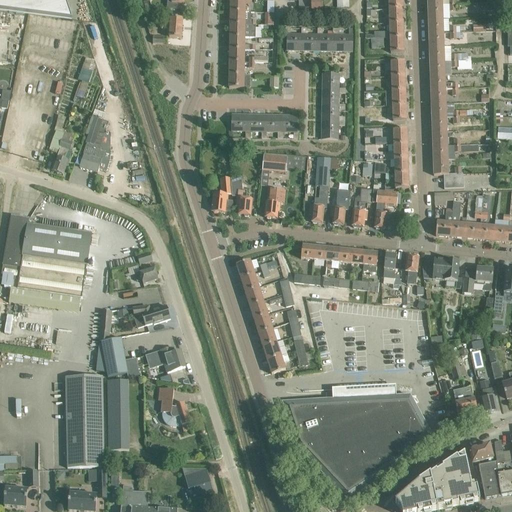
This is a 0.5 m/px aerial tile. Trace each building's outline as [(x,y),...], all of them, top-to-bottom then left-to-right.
[(0,0),(0,10),(72,20),(65,0),(0,0)] [(171,0),(171,3),(167,2),(167,10),(180,11),(180,10),(180,5),(184,5),(184,0),(171,0)] [(251,0),(245,0),(230,0),(230,13),(245,13),(246,5),(251,5),(251,0)] [(322,9),(321,0),(311,0),(311,9),(322,9)] [(388,0),(389,4),(383,4),(383,10),(403,9),(402,0),(388,0)] [(443,20),(443,6),(428,6),(428,21),(443,20)] [(383,11),(372,11),(372,17),(389,17),(390,24),(403,24),(403,9),(383,10),(383,11)] [(245,13),(230,13),(230,25),(261,26),(266,26),(266,20),(255,20),(255,21),(245,20),(245,13)] [(31,131),(54,23),(29,18),(6,126),(31,131)] [(183,20),(173,19),(170,19),(170,24),(161,23),(161,29),(169,30),(169,38),(182,39),(183,20)] [(444,34),(443,20),(428,21),(429,35),(444,34)] [(404,38),(403,24),(390,24),(390,33),(374,33),(374,36),(371,36),(365,36),(365,40),(384,39),(390,39),(404,38)] [(81,64),(82,26),(64,25),(63,64),(81,64)] [(261,26),(230,25),(230,38),(252,38),(261,39),(261,26)] [(290,35),(290,29),(285,29),(285,36),(288,36),(287,52),(298,52),(298,51),(300,51),(301,36),(290,35)] [(307,29),(304,29),(302,29),(301,36),(300,51),(303,51),(303,52),(314,52),(314,51),(316,51),(317,36),(306,36),(307,29)] [(323,30),(320,30),(317,30),(317,36),(316,51),(319,52),(330,53),(330,52),(333,52),(333,36),(323,36),(323,30)] [(339,30),(336,30),(334,30),(334,36),(333,36),(333,52),(335,52),(335,53),(346,53),(346,52),(352,52),(352,53),(352,36),(339,36),(339,30)] [(444,48),(444,34),(429,35),(429,49),(444,48)] [(252,38),(230,38),(230,51),(245,51),(260,51),(260,46),(256,46),(252,46),(252,38)] [(404,53),(404,39),(404,38),(390,39),(391,54),(404,53)] [(365,40),(372,40),(372,50),(384,50),(384,39),(365,40)] [(445,62),(444,51),(451,51),(451,48),(444,48),(429,49),(430,63),(445,62)] [(245,51),(230,51),(229,64),(244,64),(245,51)] [(405,62),(391,63),(391,78),(405,77),(405,62)] [(430,77),(445,76),(445,62),(430,63),(430,77)] [(244,64),(229,64),(229,76),(250,77),(250,76),(244,76),(244,68),(249,68),(249,69),(254,69),(254,70),(268,70),(268,64),(249,64),(244,64)] [(346,78),(346,74),(339,74),(339,76),(323,76),(323,86),(324,86),(323,89),(339,89),(339,78),(346,78)] [(250,77),(229,76),(229,89),(250,89),(250,77)] [(446,90),(445,76),(430,77),(431,91),(446,90)] [(405,77),(391,78),(392,92),(406,92),(405,77)] [(279,78),(272,78),(270,78),(270,89),(278,89),(279,78)] [(339,90),(339,89),(323,89),(323,91),(322,102),(323,102),(323,105),(339,105),(339,94),(345,95),(345,90),(339,90)] [(431,105),(446,105),(446,90),(431,91),(431,105)] [(406,92),(392,92),(392,107),(406,107),(406,92)] [(474,103),(475,117),(485,117),(485,102),(474,103)] [(339,106),(339,105),(323,105),(323,107),(322,107),(322,118),(323,118),(323,121),(338,121),(339,111),(345,111),(345,106),(339,106)] [(432,119),(447,119),(446,105),(431,105),(432,119)] [(406,107),(392,107),(393,122),(407,121),(406,107)] [(249,116),(248,116),(238,116),(238,117),(233,117),(233,116),(232,116),(232,132),(246,133),(246,139),(250,139),(251,133),(252,117),(249,117),(249,116)] [(265,117),(254,116),(255,117),(252,117),(251,133),(262,133),(262,139),(267,140),(267,133),(268,133),(268,117),(265,117)] [(92,117),(86,134),(89,135),(86,143),(94,145),(95,144),(102,147),(110,122),(92,117)] [(281,117),(271,117),(271,118),(268,117),(268,133),(278,133),(278,140),(283,140),(283,133),(284,133),(284,118),(281,118),(281,117)] [(294,140),(299,140),(299,133),(297,133),(297,117),(287,117),(287,118),(284,118),(284,133),(294,133),(294,140)] [(447,133),(447,119),(432,119),(432,133),(447,133)] [(338,122),(338,121),(323,121),(323,124),(322,124),(322,134),(323,134),(323,140),(322,140),(338,141),(338,127),(345,127),(345,125),(345,122),(338,122)] [(61,140),(63,135),(49,129),(43,144),(60,151),(52,172),(63,176),(68,162),(64,160),(68,150),(70,151),(72,144),(61,140)] [(498,140),(511,140),(511,129),(498,129),(498,140)] [(407,130),(393,131),(394,140),(394,145),(408,145),(407,130)] [(448,147),(447,133),(432,133),(433,147),(448,147)] [(102,160),(105,151),(87,145),(80,168),(97,173),(102,160)] [(389,146),(388,146),(388,153),(394,152),(394,160),(408,160),(408,145),(394,145),(389,146)] [(448,161),(448,147),(433,147),(433,162),(448,161)] [(287,158),(264,155),(262,171),(286,173),(287,158)] [(318,159),(316,187),(329,188),(329,182),(330,170),(331,161),(331,160),(318,159)] [(408,160),(394,160),(395,175),(409,174),(408,160)] [(448,169),(448,161),(433,162),(434,176),(444,176),(449,175),(448,169)] [(374,174),(391,174),(391,165),(374,164),(374,174)] [(363,165),(362,178),(371,178),(372,166),(363,165)] [(409,189),(409,174),(395,175),(395,190),(409,189)] [(231,179),(232,196),(232,198),(237,198),(236,208),(238,209),(238,216),(251,217),(252,201),(246,200),(247,192),(247,191),(242,191),(241,178),(231,179)] [(214,194),(212,213),(225,214),(226,202),(228,202),(228,196),(232,196),(231,179),(221,180),(222,195),(214,194)] [(286,192),(268,190),(267,203),(266,203),(265,218),(277,219),(278,213),(279,213),(280,206),(285,206),(286,192)] [(367,213),(368,205),(370,205),(372,191),(361,190),(359,212),(353,212),(352,227),(364,228),(365,221),(367,222),(367,213)] [(349,211),(350,192),(349,192),(337,191),(336,205),(338,205),(337,210),(331,209),(330,218),(333,218),(332,225),(344,226),(345,211),(349,211)] [(398,194),(385,193),(378,192),(374,229),(386,230),(387,215),(384,215),(385,207),(396,207),(398,194)] [(324,201),(316,200),(315,208),(310,207),(309,216),(312,216),(311,223),(323,224),(324,209),(323,208),(324,201)] [(459,224),(461,204),(453,204),(453,211),(452,217),(450,238),(465,240),(466,225),(459,224)] [(452,217),(453,211),(447,210),(446,223),(437,222),(436,237),(450,238),(452,217)] [(29,220),(12,216),(1,279),(5,280),(4,288),(67,297),(65,312),(79,314),(80,306),(76,305),(76,298),(82,299),(84,283),(86,267),(87,267),(88,267),(87,267),(92,234),(28,225),(29,220)] [(480,226),(466,225),(465,240),(479,241),(480,226)] [(495,228),(494,227),(480,226),(479,241),(493,242),(495,228)] [(509,229),(508,229),(495,228),(493,242),(508,244),(509,229)] [(315,248),(303,246),(301,260),(314,261),(315,248)] [(327,249),(315,248),(314,261),(326,262),(327,249)] [(338,270),(339,263),(340,250),(327,249),(326,262),(325,268),(338,270)] [(353,252),(340,250),(339,263),(352,265),(353,252)] [(365,253),(353,252),(352,265),(364,266),(365,253)] [(376,274),(377,264),(378,254),(365,253),(364,266),(363,273),(376,274)] [(138,258),(140,266),(153,262),(150,254),(138,258)] [(386,255),(384,270),(385,270),(384,279),(394,280),(394,272),(395,272),(397,257),(398,256),(386,255)] [(417,273),(418,269),(419,259),(407,257),(405,272),(408,272),(407,285),(416,286),(417,273)] [(447,261),(434,260),(432,281),(445,282),(447,261)] [(250,261),(236,266),(241,279),(255,275),(250,261)] [(262,273),(269,271),(277,268),(275,261),(260,266),(262,273)] [(459,263),(447,261),(445,282),(457,283),(459,263)] [(143,285),(158,280),(154,268),(134,274),(137,282),(142,281),(143,285)] [(492,284),(492,280),(493,270),(477,269),(477,276),(476,275),(476,277),(476,278),(476,283),(484,283),(484,292),(491,292),(492,284)] [(511,270),(506,270),(503,294),(504,294),(511,294),(511,270)] [(269,271),(262,273),(264,280),(271,278),(269,271)] [(255,275),(241,279),(245,293),(259,288),(255,275)] [(310,278),(295,276),(294,284),(309,286),(310,278)] [(320,279),(310,278),(309,286),(320,287),(320,279)] [(339,289),(339,281),(324,279),(323,287),(339,289)] [(349,290),(350,282),(339,281),(339,289),(349,290)] [(473,281),(464,281),(463,294),(472,295),(473,281)] [(283,296),(291,294),(288,282),(280,284),(283,296)] [(368,292),(369,284),(353,282),(353,290),(368,292)] [(368,292),(378,293),(379,285),(369,284),(368,292)] [(259,288),(245,293),(249,307),(263,302),(259,288)] [(388,300),(388,303),(402,303),(402,289),(394,290),(395,299),(388,300)] [(286,308),(293,307),(294,307),(291,294),(283,296),(286,308)] [(495,297),(493,315),(502,316),(503,302),(503,298),(495,297)] [(487,299),(485,312),(493,313),(495,300),(487,299)] [(263,302),(249,307),(254,320),(268,316),(263,302)] [(149,307),(133,309),(134,317),(138,329),(145,327),(153,324),(154,325),(161,323),(171,320),(167,307),(157,310),(151,312),(149,307)] [(128,311),(117,312),(118,319),(129,318),(128,311)] [(101,312),(99,333),(110,334),(112,313),(101,312)] [(290,326),(298,324),(295,312),(287,314),(290,326)] [(3,333),(11,334),(13,316),(5,315),(3,333)] [(268,316),(254,320),(258,334),(272,329),(268,316)] [(290,326),(293,338),(301,337),(298,324),(290,326)] [(272,329),(258,334),(263,347),(277,343),(272,329)] [(99,345),(96,372),(107,374),(107,379),(128,375),(122,339),(101,343),(101,345),(99,345)] [(297,356),(305,354),(302,342),(294,344),(297,356)] [(277,343),(263,347),(267,361),(281,356),(277,343)] [(174,353),(173,348),(153,354),(157,367),(157,368),(164,365),(167,374),(186,369),(180,351),(174,353)] [(493,372),(495,381),(503,378),(498,362),(496,363),(493,352),(488,353),(491,365),(493,372)] [(308,367),(305,355),(305,354),(297,356),(299,363),(297,364),(298,369),(308,367)] [(281,356),(267,361),(272,375),(286,371),(281,356)] [(459,363),(450,366),(455,383),(463,380),(459,363)] [(507,400),(511,398),(511,374),(509,375),(511,383),(503,385),(505,392),(504,393),(505,395),(506,395),(507,400)] [(68,468),(104,469),(103,378),(66,378),(68,468)] [(108,451),(129,451),(127,381),(106,382),(108,451)] [(492,389),(489,390),(487,382),(481,383),(482,391),(484,399),(480,400),(483,415),(490,413),(491,414),(495,413),(495,412),(497,412),(494,397),(493,397),(492,389)] [(446,383),(440,384),(443,395),(449,394),(448,391),(446,383)] [(471,388),(453,392),(456,403),(455,403),(457,415),(477,410),(474,399),(473,399),(471,388)] [(178,427),(182,426),(184,433),(193,430),(185,404),(176,407),(176,409),(172,408),(174,391),(160,390),(159,402),(162,402),(161,413),(163,414),(162,416),(163,417),(163,418),(163,419),(163,420),(164,421),(165,423),(166,425),(169,427),(170,427),(172,428),(174,428),(176,428),(178,427)] [(333,401),(283,403),(296,442),(299,445),(298,446),(299,447),(299,448),(327,479),(328,478),(348,499),(382,476),(383,477),(403,464),(400,456),(412,448),(414,451),(433,438),(410,397),(397,397),(397,392),(364,394),(365,399),(340,400),(339,390),(333,390),(333,401)] [(453,409),(446,410),(447,411),(448,417),(455,415),(453,409)] [(500,497),(511,495),(511,462),(505,464),(501,441),(494,443),(497,464),(500,497)] [(472,468),(473,467),(472,464),(493,459),(490,445),(469,451),(470,455),(472,468)] [(420,482),(396,502),(402,509),(402,511),(421,511),(480,500),(477,487),(477,484),(472,485),(466,452),(425,478),(420,482)] [(0,470),(16,470),(16,456),(0,456),(0,470)] [(485,500),(500,497),(497,464),(473,467),(472,468),(472,469),(473,469),(475,479),(481,478),(485,500)] [(194,475),(185,478),(189,489),(195,487),(203,485),(206,494),(208,502),(216,499),(207,471),(193,470),(194,475)] [(98,489),(107,489),(107,471),(98,471),(98,489)] [(30,488),(38,488),(38,472),(30,472),(30,488)] [(123,492),(122,492),(121,509),(120,511),(177,511),(178,511),(147,509),(148,494),(133,493),(133,491),(132,490),(132,489),(131,488),(130,488),(129,488),(128,487),(123,487),(123,492)] [(26,508),(27,490),(6,489),(4,507),(26,508)] [(68,511),(72,511),(95,511),(97,496),(70,494),(68,511)]
